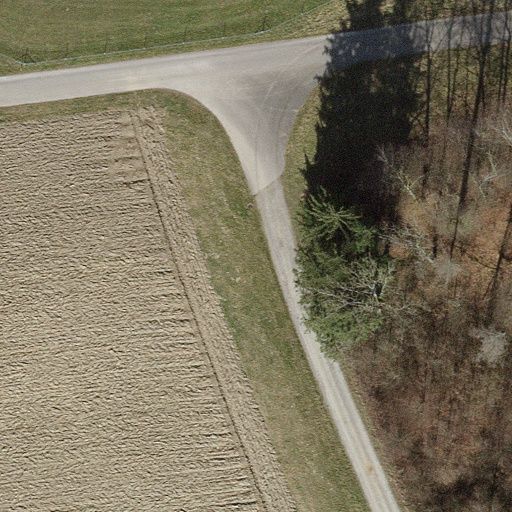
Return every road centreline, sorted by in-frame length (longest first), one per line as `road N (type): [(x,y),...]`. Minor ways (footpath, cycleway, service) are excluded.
road 1 (track): [(0,94),(235,78),(511,34)]
road 2 (track): [(235,78),(391,511)]
